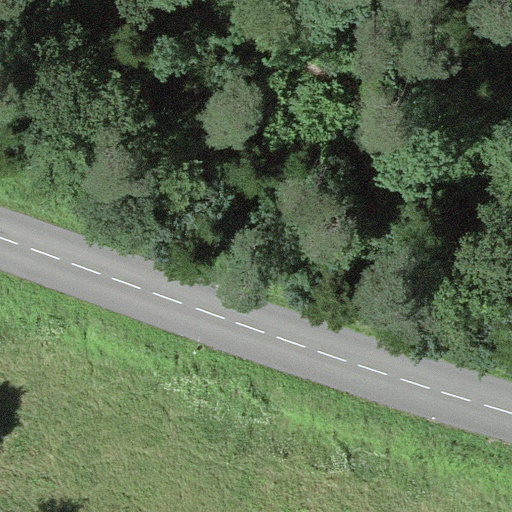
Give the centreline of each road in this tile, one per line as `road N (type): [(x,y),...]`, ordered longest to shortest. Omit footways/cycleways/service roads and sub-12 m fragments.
road 1 (secondary): [(0,236),(511,411)]
road 2 (track): [(165,0),(511,177)]
